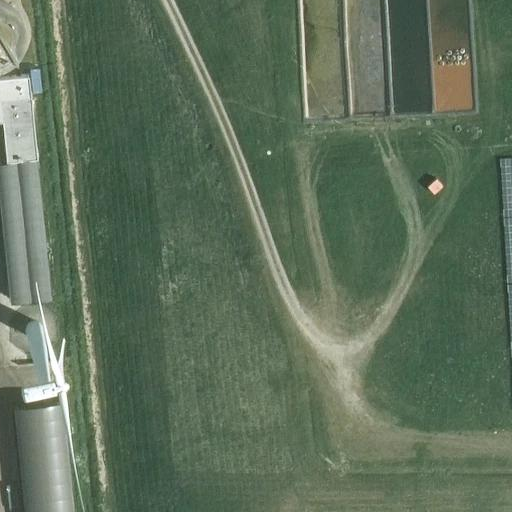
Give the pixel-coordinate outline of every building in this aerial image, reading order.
[(21,0),(0,0),(0,69),(41,56),(21,0)] [(31,95),(0,98),(0,102),(6,161),(37,158),(31,95)] [(6,165),(0,165),(0,200),(9,298),(51,294),(37,158),(6,161),(6,165)] [(33,321),(30,322),(27,324),(25,327),(25,330),(25,333),(27,336),(30,338),(33,339),(37,338),(40,336),(42,334),(42,330),(42,327),(40,324),(37,322),(33,321)] [(78,511),(72,402),(19,405),(26,511),(78,511)]
